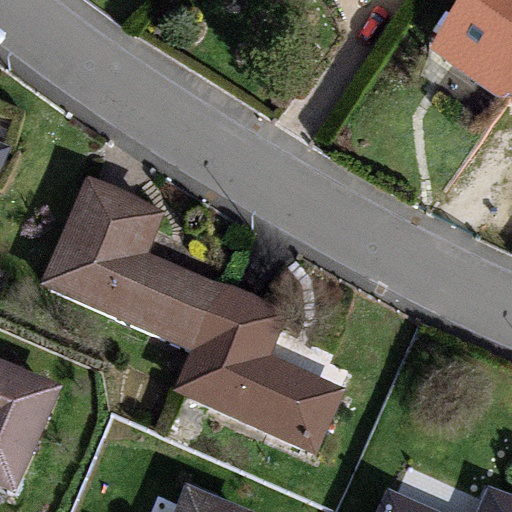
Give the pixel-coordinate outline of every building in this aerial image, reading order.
[(511,0),(473,0),(441,47),(448,53),(507,94),(511,97),(511,0)] [(507,94),(448,53),(442,61),(501,102),(507,94)] [(157,222),(90,193),(47,290),(198,356),(200,351),(220,306),(136,269),(157,222)] [(198,356),(181,395),(314,452),(335,402),(259,370),(279,323),(223,298),(220,306),(200,351),(198,356)] [(35,442),(53,397),(0,374),(0,489),(12,494),(15,487),(35,442)] [(511,511),(511,508),(491,499),(485,511),(395,511),(387,508),(385,511),(511,511)] [(221,511),(195,501),(190,511),(221,511)]
